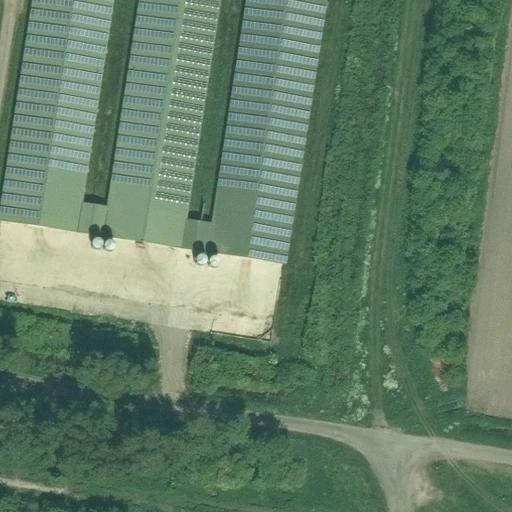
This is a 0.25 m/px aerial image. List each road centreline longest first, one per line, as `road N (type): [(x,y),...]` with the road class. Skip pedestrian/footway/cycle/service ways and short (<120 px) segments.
road 1 (track): [(399,0),(376,152),(362,354),(385,441)]
road 2 (unclassified): [(385,441),(0,379)]
road 3 (residential): [(511,457),(385,441)]
